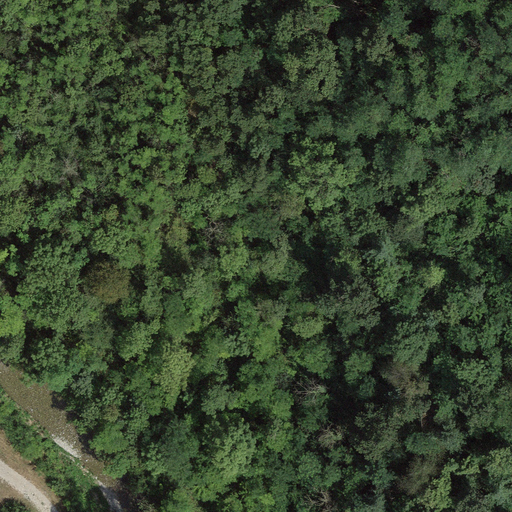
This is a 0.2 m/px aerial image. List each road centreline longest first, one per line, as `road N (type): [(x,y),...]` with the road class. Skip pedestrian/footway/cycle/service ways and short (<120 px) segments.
road 1 (track): [(305,511),(283,338),(196,113),(168,0)]
road 2 (track): [(349,0),(397,219),(467,426),(479,511)]
